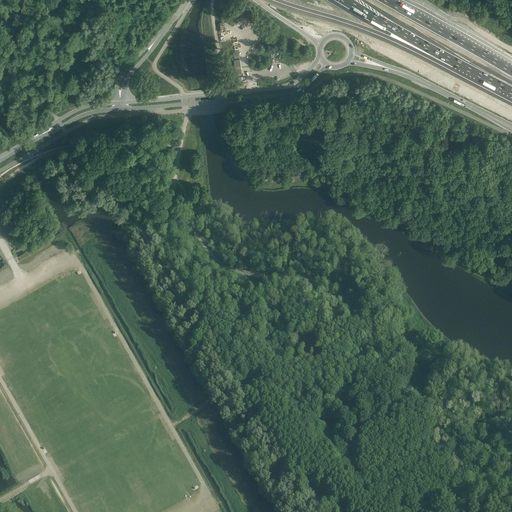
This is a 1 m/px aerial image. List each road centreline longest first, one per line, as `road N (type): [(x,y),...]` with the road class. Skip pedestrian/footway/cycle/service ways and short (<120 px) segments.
road 1 (unknown): [(400,511),(243,365),(196,307),(171,256),(177,134)]
road 2 (unknown): [(225,111),(341,122),(511,177)]
road 3 (tertiary): [(121,109),(296,92),(328,66)]
road 4 (tertiary): [(320,57),(292,85),(124,102)]
road 5 (unknown): [(178,147),(55,156),(0,185)]
road 6 (motorway): [(274,0),(445,62)]
road 7 (tertiary): [(511,127),(385,67)]
